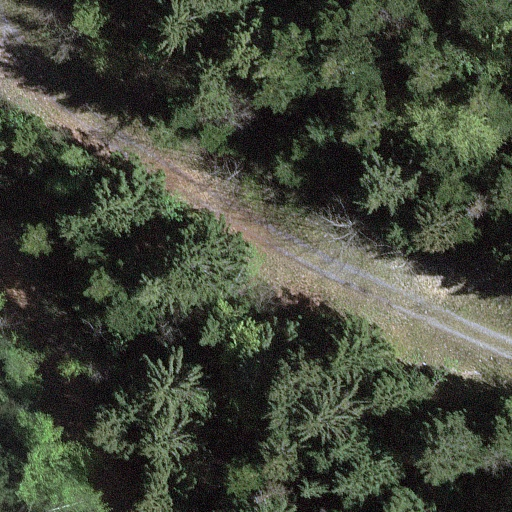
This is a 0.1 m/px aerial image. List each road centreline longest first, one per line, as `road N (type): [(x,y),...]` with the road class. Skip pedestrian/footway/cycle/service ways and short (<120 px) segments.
road 1 (track): [(511,341),(339,267),(190,184),(82,113),(0,28)]
road 2 (track): [(0,270),(68,410),(140,511)]
